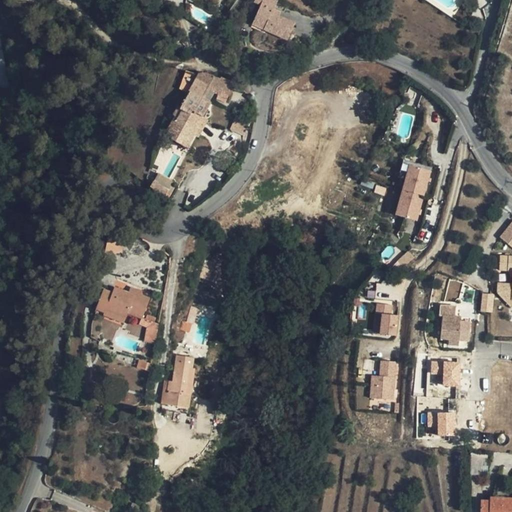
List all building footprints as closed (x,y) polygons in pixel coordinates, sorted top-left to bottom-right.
[(272,14),(274,9),(278,1),(276,0),(254,0),(254,2),(261,6),(252,25),(288,40),(295,24),(279,17),(272,14)] [(0,32),(0,87),(9,86),(0,32)] [(199,115),(202,117),(211,102),(210,101),(203,97),(208,89),(215,91),(229,96),(234,82),(221,77),(220,79),(207,73),(201,74),(181,109),(183,111),(177,122),(175,120),(167,133),(174,137),(173,140),(187,148),(194,135),(190,132),(199,115)] [(203,97),(210,101),(215,91),(208,89),(203,97)] [(231,130),(244,136),(250,122),(242,119),(243,118),(244,117),(245,116),(246,114),(246,113),(246,111),(246,110),(245,108),(244,107),(242,106),(241,106),(239,106),(237,106),(236,107),(235,108),(234,110),(233,111),(233,113),(234,115),(234,116),(235,117),(236,118),(231,130)] [(173,119),(175,120),(177,122),(183,111),(181,109),(177,107),(174,115),(175,116),(173,119)] [(209,121),(202,117),(199,115),(190,132),(194,135),(199,138),(209,121)] [(409,163),(394,214),(416,221),(432,170),(409,163)] [(168,199),(173,191),(167,188),(171,181),(158,174),(150,188),(168,199)] [(376,185),(374,192),(384,195),(387,188),(376,185)] [(511,224),(500,238),(511,247),(511,224)] [(109,231),(104,255),(122,251),(117,230),(109,231)] [(511,256),(500,256),(499,271),(511,271),(511,256)] [(113,292),(104,288),(96,310),(104,313),(103,316),(124,323),(128,314),(141,319),(139,325),(147,328),(144,342),(155,344),(159,324),(155,323),(156,318),(147,315),(146,319),(143,318),(150,298),(142,295),(143,291),(131,287),(129,292),(115,287),(113,292)] [(493,312),(494,294),(485,293),(483,312),(493,312)] [(458,341),(460,325),(454,325),(456,306),(457,295),(442,294),(441,305),(440,315),(443,316),(441,339),(449,340),(449,345),(458,346),(458,341)] [(367,398),(396,394),(404,309),(376,307),(367,398)] [(180,330),(190,333),(193,324),(182,321),(180,330)] [(460,324),(460,325),(458,341),(468,342),(470,325),(460,324)] [(169,381),(169,387),(168,391),(166,405),(189,408),(194,369),(193,369),(194,358),(177,355),(173,381),(169,381)] [(150,362),(138,360),(137,368),(148,371),(150,362)] [(430,384),(459,386),(461,362),(432,360),(430,384)] [(392,439),(396,394),(367,398),(364,437),(392,439)] [(427,413),(428,434),(455,432),(454,411),(427,413)] [(498,437),(498,439),(498,441),(498,442),(499,443),(500,444),(502,445),(503,445),(505,445),(506,445),(507,444),(509,443),(509,442),(510,440),(510,439),(509,437),(508,436),(507,435),(506,434),(504,434),(503,434),(502,434),(500,435),(499,436),(498,437)] [(470,464),(487,466),(488,454),(471,452),(470,464)] [(511,511),(511,498),(490,497),(490,501),(481,500),(480,511),(511,511)]
